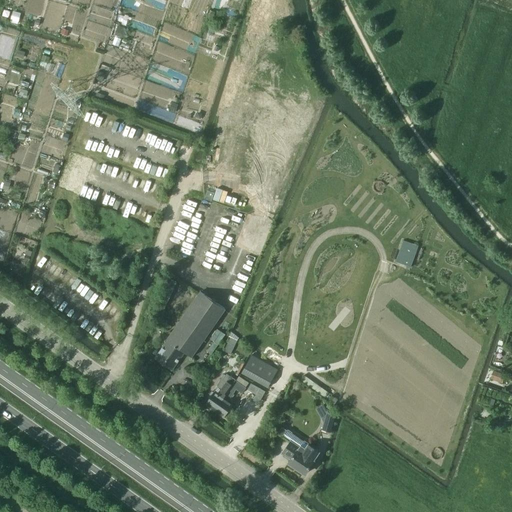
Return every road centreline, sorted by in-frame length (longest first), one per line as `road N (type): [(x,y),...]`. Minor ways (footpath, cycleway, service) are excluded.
road 1 (unclassified): [(293,511),(0,304)]
road 2 (secondary): [(199,511),(0,369)]
road 3 (secondary): [(0,407),(147,511)]
